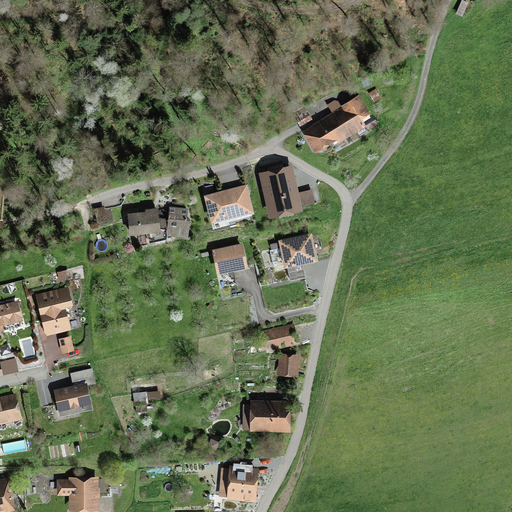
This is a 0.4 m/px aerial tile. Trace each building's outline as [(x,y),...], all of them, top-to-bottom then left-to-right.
[(361,80),(364,86),(371,83),(368,77),(361,80)] [(368,92),(374,101),(381,96),(376,88),(368,92)] [(327,104),(332,112),(302,130),(315,151),(333,141),(335,144),(357,131),(359,135),(367,129),(365,126),(366,126),(368,129),(378,123),(373,115),(371,117),(368,113),(367,114),(355,95),(342,103),(339,97),(327,104)] [(310,114),(319,109),(315,102),(293,114),(300,125),(312,118),(310,114)] [(299,191),(292,163),(259,171),(269,217),(303,210),(301,205),(299,191)] [(247,183),(204,194),(211,222),(213,221),(215,227),(227,224),(226,221),(251,215),(251,212),(254,211),(247,183)] [(312,189),(299,191),(301,205),(315,202),(312,189)] [(108,222),(104,206),(93,208),(97,224),(108,222)] [(159,217),(158,207),(145,208),(145,210),(127,212),(130,234),(137,233),(141,244),(167,239),(167,235),(188,237),(190,218),(187,218),(188,208),(169,206),(168,217),(159,217)] [(287,266),(290,280),(306,276),(303,264),(318,261),(311,232),(278,239),(280,247),(278,248),(276,242),(270,244),(271,249),(270,250),(273,266),(284,264),(284,267),(287,266)] [(237,284),(234,270),(248,267),(243,242),(212,249),(217,273),(220,273),(223,286),(237,284)] [(70,278),(68,269),(57,271),(59,280),(70,278)] [(35,294),(45,335),(71,329),(65,306),(73,305),(68,286),(35,294)] [(18,300),(0,304),(0,329),(4,329),(2,324),(23,319),(18,300)] [(268,329),(273,349),(298,344),(294,323),(268,329)] [(59,338),(62,353),(74,350),(71,335),(59,338)] [(278,354),(278,374),(298,375),(299,354),(278,354)] [(18,371),(16,358),(0,361),(0,363),(2,375),(18,371)] [(73,385),(54,389),(60,416),(93,409),(88,384),(96,382),(92,367),(70,372),(73,385)] [(147,391),(133,392),(135,413),(149,411),(148,400),(160,399),(160,390),(147,392),(147,391)] [(0,424),(22,419),(16,392),(0,395),(0,424)] [(290,431),(291,400),(250,399),(250,404),(242,404),(241,429),(250,429),(250,430),(290,431)] [(219,441),(211,438),(207,445),(216,449),(219,441)] [(256,500),(258,467),(229,465),(229,467),(221,467),(219,496),(227,496),(227,498),(256,500)] [(69,476),(69,478),(56,478),(57,494),(68,494),(69,510),(99,510),(98,498),(100,498),(100,488),(98,488),(98,475),(69,476)] [(0,511),(15,509),(10,477),(0,478),(0,511)]
